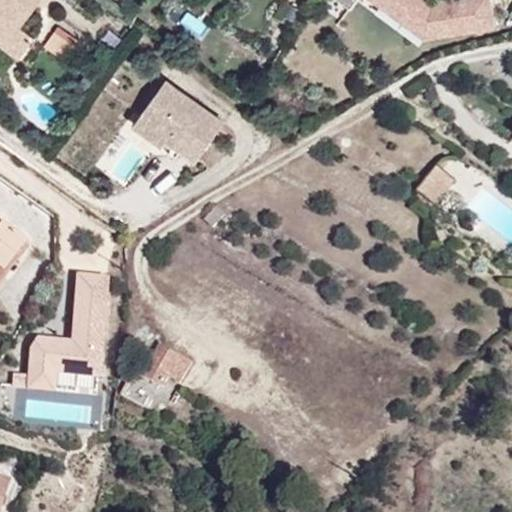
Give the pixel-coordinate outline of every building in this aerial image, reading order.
[(0,0),(0,46),(15,58),(33,34),(20,25),(39,0),(0,0)] [(337,0),(342,4),(344,0),(373,0),(413,28),(441,24),(441,29),(487,22),(483,0),(337,0)] [(200,37),(206,21),(184,13),(178,29),(200,37)] [(62,57),(72,44),(51,29),(42,42),(62,57)] [(194,164),(223,122),(159,76),(134,110),(136,111),(168,134),(163,142),(194,164)] [(511,110),(492,138),(511,151),(511,110)] [(163,142),(168,134),(136,111),(125,126),(157,149),(163,142)] [(444,192),(443,183),(432,172),(406,201),(417,210),(429,209),(439,202),(444,192)] [(0,244),(18,220),(0,206),(0,244)] [(146,383),(153,372),(166,352),(146,339),(126,370),(146,383)] [(166,381),(179,360),(166,352),(153,372),(166,381)] [(0,508),(9,480),(0,477),(0,508)]
